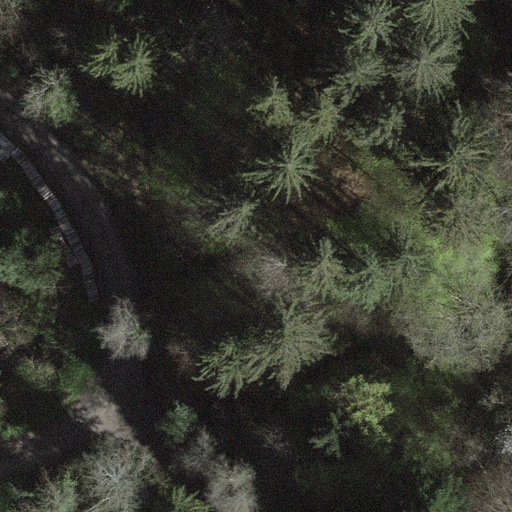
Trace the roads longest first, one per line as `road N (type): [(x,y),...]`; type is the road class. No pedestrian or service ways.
road 1 (track): [(0,460),(68,439),(107,413),(119,346),(107,260),(87,199),(0,110)]
road 2 (track): [(231,511),(107,413)]
